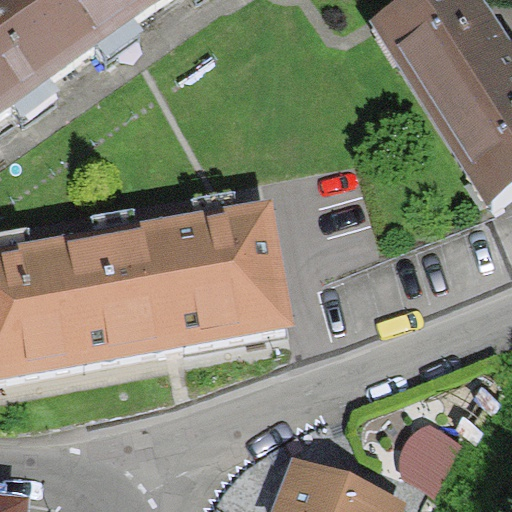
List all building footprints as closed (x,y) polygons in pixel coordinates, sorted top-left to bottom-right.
[(0,0),(0,111),(68,60),(22,0),(0,0)] [(22,0),(68,60),(148,0),(22,0)] [(412,0),(373,24),(482,203),(511,185),(511,50),(505,39),(494,46),(465,0),(412,0)] [(269,215),(157,232),(177,344),(284,325),(269,215)] [(78,359),(177,344),(157,232),(62,245),(78,359)] [(0,370),(78,359),(62,245),(0,253),(0,370)] [(434,489),(469,465),(442,426),(407,451),(434,489)] [(403,511),(300,465),(281,511),(403,511)]
